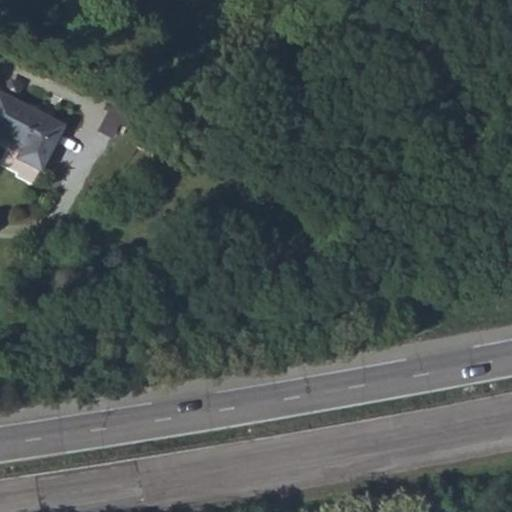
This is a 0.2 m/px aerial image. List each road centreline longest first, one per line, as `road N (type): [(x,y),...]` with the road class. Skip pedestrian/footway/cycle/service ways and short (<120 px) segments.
road 1 (trunk): [(0,501),(511,414)]
road 2 (trunk): [(511,357),(0,443)]
